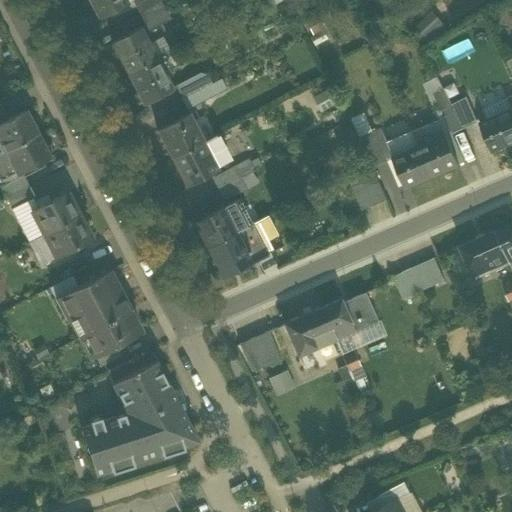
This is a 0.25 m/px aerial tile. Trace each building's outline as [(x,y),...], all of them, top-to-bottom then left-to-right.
[(128,4),(125,0),(88,0),(99,19),(128,4)] [(139,0),(132,3),(138,14),(159,2),(157,0),(139,0)] [(164,12),(159,2),(138,14),(143,24),(164,12)] [(435,12),(415,25),(422,35),(442,23),(435,12)] [(111,43),(127,73),(156,58),(140,28),(111,43)] [(173,89),(156,58),(127,73),(143,104),(173,89)] [(178,87),(183,98),(207,86),(202,75),(178,87)] [(439,120),(442,126),(446,135),(451,132),(441,111),(433,93),(441,88),(436,77),(423,84),(439,120)] [(213,97),(207,86),(183,98),(190,110),(213,97)] [(433,93),(441,111),(451,106),(452,106),(441,88),(433,93)] [(452,106),(451,106),(463,128),(476,121),(467,98),(452,106)] [(463,128),(451,106),(441,111),(451,132),(451,133),(463,128)] [(0,142),(2,146),(4,150),(36,134),(24,111),(7,119),(0,123),(0,142)] [(481,124),(492,150),(511,141),(511,111),(481,124)] [(156,130),(171,159),(204,142),(189,113),(156,130)] [(351,119),(360,137),(371,132),(363,113),(351,119)] [(439,120),(431,124),(434,130),(442,126),(439,120)] [(419,146),(446,135),(442,126),(434,130),(431,124),(413,132),(419,146)] [(381,128),(376,130),(379,138),(384,136),(381,128)] [(360,137),(373,167),(388,160),(393,158),(393,157),(394,157),(387,143),(384,136),(379,138),(376,130),(371,132),(360,137)] [(387,143),(394,157),(419,146),(413,132),(387,143)] [(451,132),(446,135),(455,156),(460,154),(451,133),(451,132)] [(36,134),(4,150),(16,173),(48,157),(36,134)] [(460,165),(455,156),(446,135),(419,146),(433,177),(460,165)] [(215,136),(204,142),(214,162),(226,156),(215,136)] [(218,170),(214,162),(204,142),(171,159),(186,187),(218,170)] [(393,157),(393,158),(402,179),(406,188),(433,177),(419,146),(394,157),(393,157)] [(0,180),(16,173),(4,150),(0,152),(0,180)] [(397,181),(402,179),(393,158),(388,160),(397,181)] [(240,177),(253,170),(249,163),(247,159),(234,166),(240,177)] [(249,163),(253,170),(261,166),(256,159),(249,163)] [(212,178),(218,189),(240,177),(234,166),(212,178)] [(0,186),(6,197),(27,186),(22,175),(0,186)] [(351,187),(361,211),(386,200),(376,176),(351,187)] [(246,189),(240,177),(218,189),(224,201),(246,189)] [(33,198),(27,186),(6,197),(12,209),(33,198)] [(36,207),(48,231),(79,215),(67,191),(36,207)] [(239,198),(223,207),(236,232),(252,223),(239,198)] [(206,247),(236,232),(223,207),(193,222),(206,247)] [(91,239),(79,215),(48,231),(60,255),(91,239)] [(267,216),(252,223),(267,252),(272,249),(267,240),(277,235),(267,216)] [(267,253),(267,252),(252,223),(236,232),(252,262),(257,259),(268,254),(267,253)] [(511,224),(496,231),(510,263),(511,267),(511,224)] [(474,278),(510,263),(496,231),(460,247),(474,278)] [(222,278),(252,262),(236,232),(206,247),(222,278)] [(257,259),(263,271),(275,264),(269,252),(267,253),(268,254),(257,259)] [(434,258),(409,269),(418,291),(444,280),(434,258)] [(401,299),(418,291),(409,269),(392,277),(401,299)] [(74,316),(83,334),(129,310),(108,270),(78,286),(59,296),(69,316),(65,318),(66,320),(74,316)] [(49,287),(55,298),(59,296),(78,286),(72,275),(49,287)] [(511,283),(503,288),(509,301),(511,299),(511,283)] [(364,292),(341,302),(354,330),(376,320),(364,292)] [(335,339),(354,330),(341,302),(340,299),(321,307),(335,339)] [(321,307),(302,315),(316,347),(335,339),(321,307)] [(140,332),(129,310),(83,334),(94,355),(90,357),(90,358),(95,356),(116,345),(140,332)] [(297,355),(316,347),(302,315),(283,323),(297,355)] [(238,344),(251,371),(280,358),(268,331),(238,344)] [(95,356),(100,366),(121,356),(116,345),(95,356)] [(342,357),(348,370),(359,365),(353,352),(342,357)] [(80,427),(95,474),(110,469),(111,473),(134,465),(133,462),(160,452),(162,456),(184,449),(183,445),(197,441),(182,412),(183,412),(176,390),(171,392),(155,361),(112,383),(127,412),(101,420),(100,417),(89,420),(90,424),(80,427)] [(276,394),(294,386),(287,369),(268,377),(276,394)] [(337,384),(343,399),(358,393),(351,378),(337,384)] [(373,499),(378,509),(396,500),(410,493),(405,482),(373,499)] [(373,511),(401,511),(396,500),(378,509),(373,511)]
